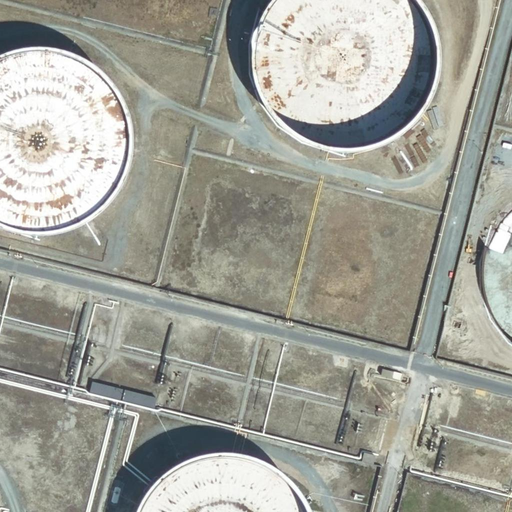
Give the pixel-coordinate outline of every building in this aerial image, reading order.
[(267,0),(262,7),(258,16),(254,24),(251,33),(250,41),(249,51),(249,61),(249,69),(251,79),(254,88),(257,96),(262,104),(266,111),(272,119),(279,126),(286,131),(294,137),(301,141),(310,145),(320,147),(328,149),(337,150),(346,150),(356,149),(365,148),(375,145),(382,142),(391,137),(399,132),(406,126),(413,119),(419,112),(423,105),(428,96),(431,89),(434,79),(436,71),(437,61),(437,52),(436,43),(434,34),(432,26),(428,17),(424,8),(418,0),(267,0)] [(89,63),(81,58),(80,57),(71,52),(62,49),(54,47),(44,45),(35,45),(26,45),(16,47),(8,49),(0,51),(0,227),(3,229),(13,232),(21,233),(31,234),(39,234),(49,233),(59,231),(68,228),(77,224),(84,220),(92,214),(99,209),(106,202),(112,194),(116,187),(121,178),(124,170),(126,161),(128,151),(129,143),(128,133),(127,125),(125,115),(123,107),(119,98),(115,91),(109,82),(104,76),(97,69),(89,63)] [(511,214),(509,217),(505,222),(501,228),(498,234),(495,240),(493,246),(490,252),(489,259),(487,265),(487,272),(487,279),(487,285),(487,292),(488,298),(490,305),(492,311),(494,318),(497,324),(501,329),(504,335),(509,340),(511,344),(511,214)] [(122,389),(93,381),(91,390),(120,398),(122,389)] [(154,406),(156,398),(126,390),(124,399),(154,406)] [(310,511),(309,510),(309,509),(308,507),(308,506),(307,504),(306,503),(305,501),(305,500),(304,498),(303,497),(302,495),(301,494),(301,493),(300,491),(299,490),(298,489),(297,487),(296,486),(295,485),(294,483),(293,482),(292,481),(291,480),(289,478),(288,477),(287,476),(286,475),(285,474),(283,473),(282,472),(281,471),(280,470),(278,469),(277,468),(276,467),(274,466),(273,465),(272,464),(270,463),(269,462),(267,461),(266,460),(264,460),(263,459),(261,458),(260,458),(259,457),(257,456),(255,456),(254,455),(252,454),(251,454),(249,453),(248,453),(245,452),(243,452),(241,451),(240,451),(238,451),(237,450),(235,450),(233,450),(232,450),(230,450),(228,449),(227,449),(225,449),(223,449),(222,449),(220,449),(218,449),(217,449),(215,449),(213,449),(212,450),(210,450),(209,450),(207,450),(205,450),(204,451),(202,451),(200,451),(199,452),(197,452),(196,453),(194,453),(192,454),(191,454),(189,455),(188,455),(186,456),(185,456),(183,457),(182,458),(180,458),(179,459),(177,460),(176,461),(174,461),(173,462),(171,463),(170,464),(169,465),(167,466),(166,467),(165,468),(163,469),(162,470),(161,471),(159,472),(158,473),(157,474),(156,475),(154,476),(153,477),(152,479),(151,480),(150,481),(149,482),(148,484),(147,485),(146,486),(145,488),(144,489),(143,490),(142,492),(141,493),(140,494),(139,496),(139,497),(138,499),(137,500),(136,502),(135,503),(135,505),(134,506),(133,508),(133,509),(132,511),(131,511),(310,511)] [(375,455),(365,452),(364,459),(374,461),(375,455)]
